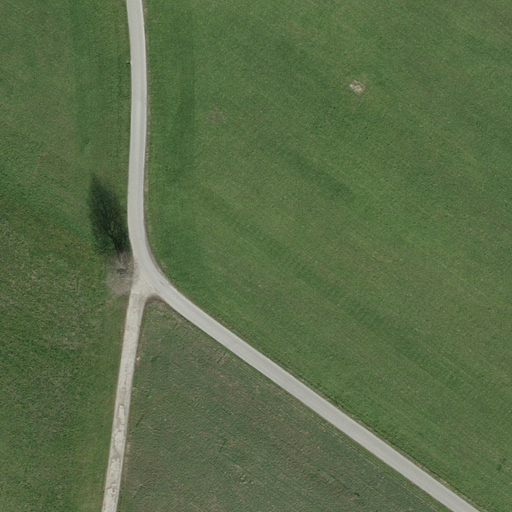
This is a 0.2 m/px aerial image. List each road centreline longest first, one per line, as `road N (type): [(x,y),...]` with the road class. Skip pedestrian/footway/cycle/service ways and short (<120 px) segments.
road 1 (track): [(473,511),(132,256),(139,39),(133,0)]
road 2 (track): [(132,256),(132,385),(118,511)]
